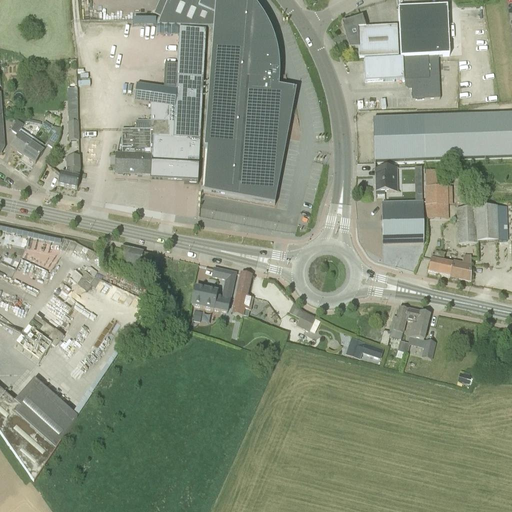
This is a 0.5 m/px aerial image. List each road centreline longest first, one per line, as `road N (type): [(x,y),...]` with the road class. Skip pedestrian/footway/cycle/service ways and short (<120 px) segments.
road 1 (primary): [(220,251),(0,204)]
road 2 (tertiary): [(342,180),(336,101),(305,28)]
